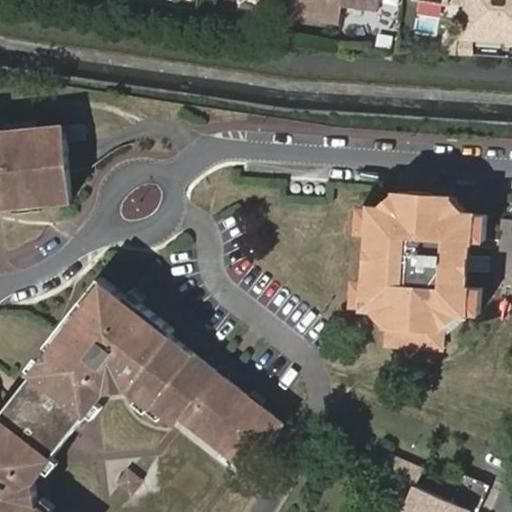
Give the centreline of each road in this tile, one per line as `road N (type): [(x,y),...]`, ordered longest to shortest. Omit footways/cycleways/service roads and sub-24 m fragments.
road 1 (residential): [(263,511),(313,432),(319,379),(306,355),(219,283),(200,227),(171,209)]
road 2 (residential): [(169,179),(221,149),(511,167)]
road 3 (residential): [(0,286),(47,269),(109,226)]
